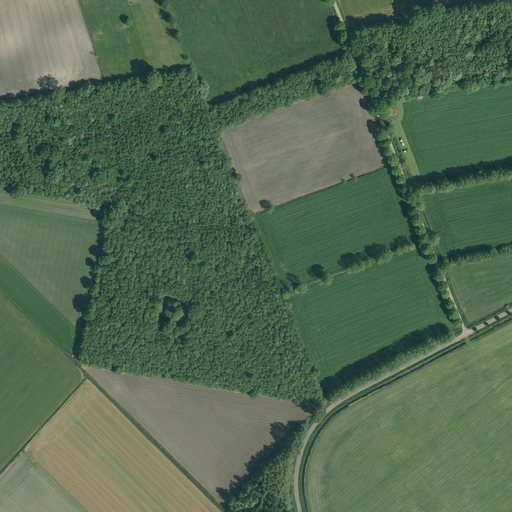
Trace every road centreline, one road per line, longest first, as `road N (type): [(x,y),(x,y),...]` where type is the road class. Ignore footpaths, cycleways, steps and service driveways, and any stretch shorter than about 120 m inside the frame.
road 1 (track): [(333,0),(466,334)]
road 2 (unclassified): [(300,511),(299,458),(329,410),(511,309)]
